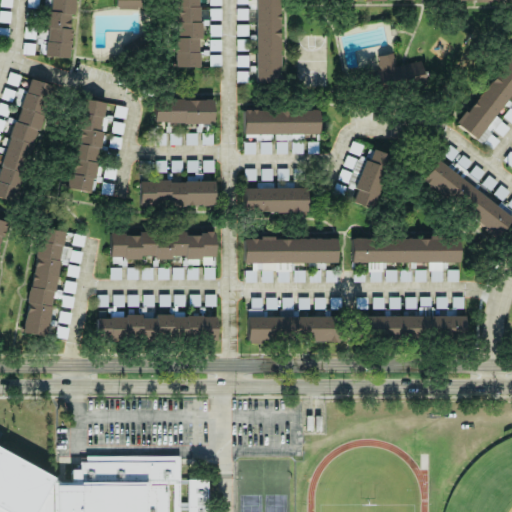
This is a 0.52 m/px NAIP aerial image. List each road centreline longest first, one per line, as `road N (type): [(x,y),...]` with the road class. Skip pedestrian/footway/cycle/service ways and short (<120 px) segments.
road 1 (secondary): [(0,385),(511,384)]
road 2 (secondary): [(511,364),(0,364)]
